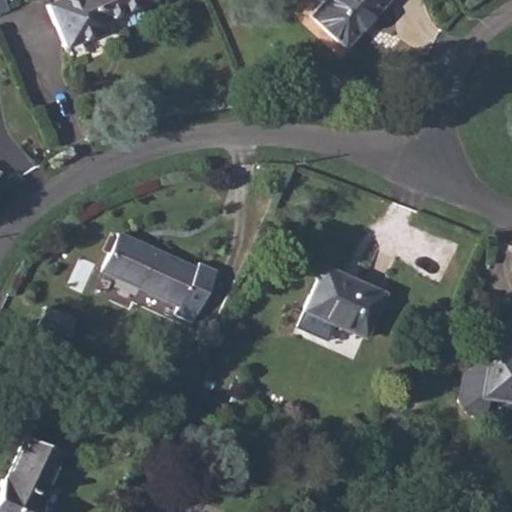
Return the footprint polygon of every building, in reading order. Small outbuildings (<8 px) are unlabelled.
[(57,0),(46,5),(63,46),(101,31),(97,21),(147,0),(57,0)] [(322,0),(308,15),(341,45),(382,0),(322,0)] [(172,313),(190,321),(212,269),(196,262),(193,268),(115,232),(98,269),(176,305),(172,313)] [(380,293),(321,267),(302,311),(361,337),(380,293)] [(44,306),(35,325),(63,337),(71,319),(44,306)] [(455,402),(465,414),(477,415),(481,396),(481,391),(511,396),(511,399),(511,401),(511,354),(487,351),(485,368),(473,366),(459,374),(455,402)] [(0,492),(0,511),(37,511),(43,499),(39,497),(58,453),(23,437),(3,482),(0,480),(0,488),(1,490),(0,492)]
